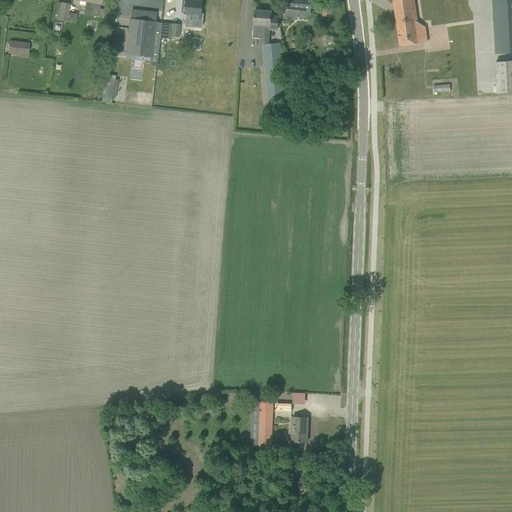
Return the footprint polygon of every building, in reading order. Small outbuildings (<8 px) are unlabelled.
[(76,0),(86,2),(84,13),(98,16),(100,4),(101,4),(101,0),(76,0)] [(184,0),(183,13),(186,13),(185,26),(201,28),(202,14),(199,14),(201,2),(184,0)] [(285,0),(284,18),(295,19),(295,16),(310,18),(311,0),(285,0)] [(393,0),(394,3),(393,3),(393,4),(394,4),(395,11),(394,11),(395,12),(398,33),(400,46),(419,43),(422,42),(427,41),(425,27),(418,28),(417,22),(413,0),(393,0)] [(511,0),(492,0),(495,54),(511,52),(511,0)] [(61,4),(58,20),(67,22),(67,21),(76,22),(77,14),(67,12),(69,5),(61,4)] [(320,5),(317,13),(324,16),(327,8),(320,5)] [(253,25),(252,38),(260,39),(260,45),(262,45),(269,45),(270,38),(270,29),(277,30),(279,16),(271,16),(272,11),(255,10),(254,20),(254,25),(253,25)] [(126,55),(126,56),(157,59),(159,39),(161,23),(130,19),(129,30),(126,55)] [(161,23),(159,38),(171,39),(171,36),(179,37),(179,35),(180,25),(161,23)] [(10,41),(8,54),(28,56),(29,43),(10,41)] [(269,45),(262,45),(268,106),(285,104),(284,94),(279,44),(269,45)] [(511,60),(496,62),(498,94),(511,93),(511,60)] [(106,70),(108,72),(111,72),(114,70),(114,67),(112,65),(109,64),(109,65),(107,66),(106,70)] [(105,78),(101,102),(111,104),(115,80),(105,78)] [(292,392),(292,403),(305,403),(305,392),(292,392)] [(261,402),(259,448),(271,448),(273,402),(261,402)] [(275,412),(291,413),(291,404),(275,403),(275,412)] [(292,441),(307,442),(308,418),(293,417),(292,441)] [(230,438),(220,439),(221,446),(231,446),(230,438)]
